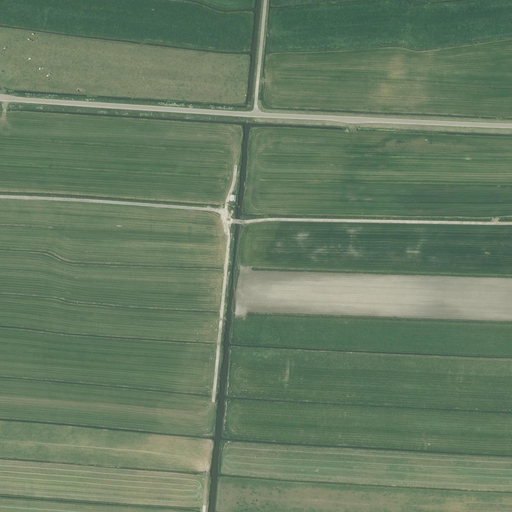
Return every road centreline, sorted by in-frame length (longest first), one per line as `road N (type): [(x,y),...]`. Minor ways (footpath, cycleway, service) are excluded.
road 1 (unclassified): [(511,124),(0,98)]
road 2 (track): [(511,222),(225,219)]
road 3 (track): [(225,219),(222,211),(0,196)]
road 4 (track): [(225,219),(213,403)]
